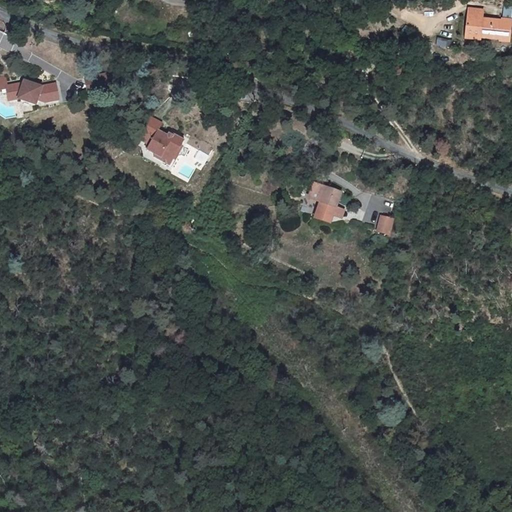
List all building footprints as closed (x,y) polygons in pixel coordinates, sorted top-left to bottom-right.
[(482,10),(483,4),(470,2),(469,10),(482,11),(482,10)] [(482,11),(469,10),(467,33),(480,34),(480,31),(500,33),(500,37),(509,37),(511,13),(503,13),(503,15),(482,14),(482,11)] [(24,83),(10,85),(10,96),(14,99),(20,99),(34,105),(39,103),(40,101),(46,104),(60,103),(59,87),(45,88),(32,83),(31,85),(27,83),(27,85),(24,83)] [(109,83),(89,84),(91,100),(111,99),(109,83)] [(166,155),(174,159),(185,140),(175,135),(173,138),(159,131),(162,126),(149,119),(139,139),(152,145),(148,152),(163,159),(166,155)] [(308,205),(325,208),(323,217),(333,219),(335,215),(340,216),(346,194),(324,190),(311,188),(308,205)] [(383,212),(371,209),(368,224),(380,226),(383,212)]
